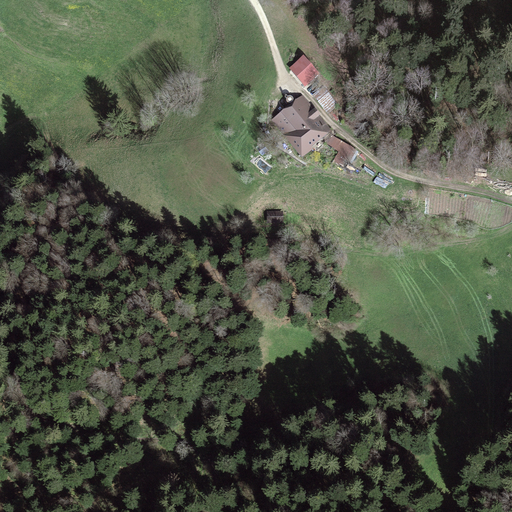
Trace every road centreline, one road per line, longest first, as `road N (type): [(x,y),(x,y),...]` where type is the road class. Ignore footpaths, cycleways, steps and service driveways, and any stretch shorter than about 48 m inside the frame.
road 1 (track): [(0,216),(31,301),(19,384),(25,410),(198,447),(206,466),(184,511)]
road 2 (track): [(252,0),(286,79),(360,149),(418,181),(511,199)]
